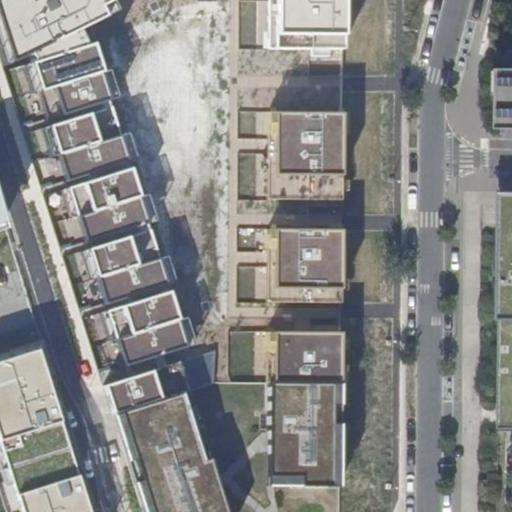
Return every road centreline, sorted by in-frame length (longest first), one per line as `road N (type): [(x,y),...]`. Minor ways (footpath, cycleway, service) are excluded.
road 1 (residential): [(0,151),(69,374),(95,421),(113,511)]
road 2 (residential): [(426,153),(423,511)]
road 3 (residential): [(449,0),(426,153)]
